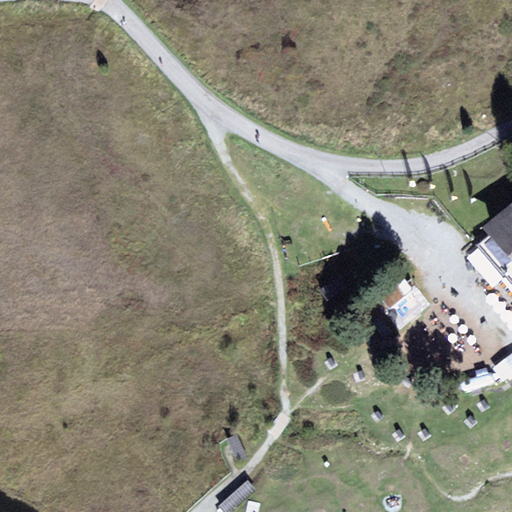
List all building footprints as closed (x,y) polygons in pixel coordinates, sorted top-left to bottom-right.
[(511,260),(511,203),(483,227),(492,238),(485,244),(504,267),(511,260)] [(348,287),(339,275),(320,290),(329,301),(348,287)] [(414,289),(403,277),(380,297),(391,309),(414,289)] [(511,375),(511,354),(494,368),(504,381),(511,375)] [(237,435),(226,440),(237,464),(248,459),(237,435)] [(218,505),(223,511),(232,511),(257,492),(248,481),(218,505)]
